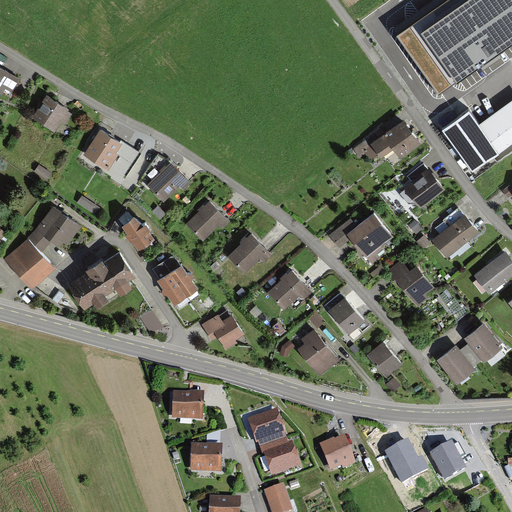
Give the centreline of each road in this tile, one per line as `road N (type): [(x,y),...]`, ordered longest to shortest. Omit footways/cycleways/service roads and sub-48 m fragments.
road 1 (residential): [(463,416),(320,248),(171,144),(0,47)]
road 2 (tertiary): [(463,416),(329,403),(177,359)]
road 3 (residential): [(177,359),(176,324),(115,240),(85,248),(53,273)]
road 4 (tertiary): [(177,359),(0,311)]
road 5 (residential): [(403,98),(511,235)]
road 6 (track): [(330,0),(403,98)]
